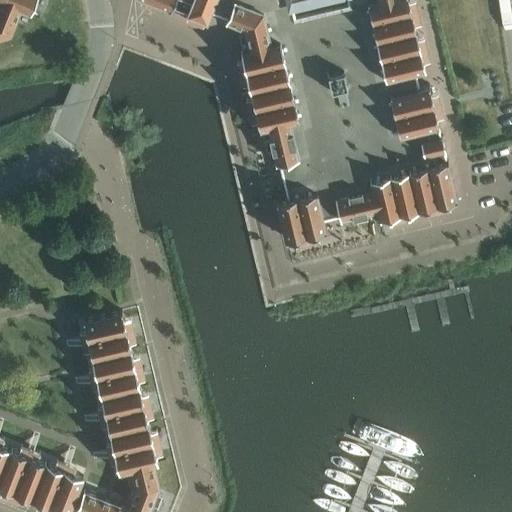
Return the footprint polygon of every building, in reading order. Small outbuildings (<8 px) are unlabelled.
[(0,0),(0,1),(22,10),(31,14),(33,9),(36,0),(0,0)] [(155,0),(172,7),(188,13),(208,21),(212,11),(228,17),(227,19),(245,26),(250,47),(242,49),(261,126),(271,124),(288,197),(278,199),(287,238),(327,229),(324,219),(341,215),(342,217),(379,208),(381,216),(458,198),(448,158),(445,147),(446,147),(443,134),(442,135),(439,123),(430,83),(420,86),(416,70),(426,67),(409,0),(155,0)] [(0,39),(11,36),(17,22),(21,11),(22,10),(0,1),(0,39)] [(85,488),(77,509),(85,511),(149,511),(160,485),(155,462),(159,461),(123,310),(84,319),(87,331),(88,336),(99,379),(100,384),(107,417),(108,420),(116,454),(117,459),(120,470),(133,467),(135,474),(136,478),(137,484),(128,505),(126,504),(121,502),(110,498),(106,496),(85,488)] [(0,484),(69,511),(84,475),(62,466),(58,464),(26,452),(22,450),(0,441),(0,484)]
